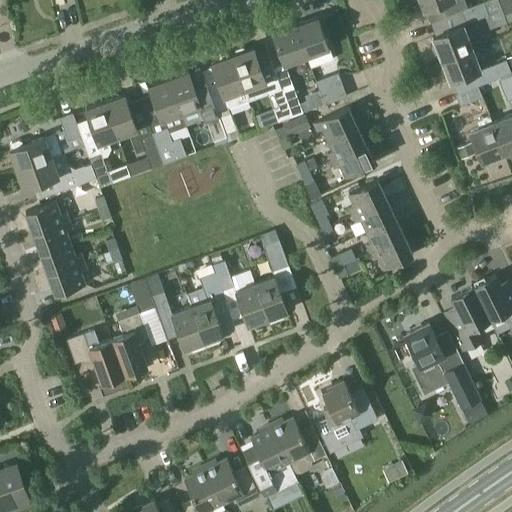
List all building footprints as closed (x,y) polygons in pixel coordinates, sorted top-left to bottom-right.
[(419,0),(424,10),(425,9),(441,4),(446,16),(461,10),(467,8),(464,0),(419,0)] [(498,0),(504,14),(511,10),(511,2),(511,0),(498,0)] [(467,8),(461,10),(467,23),(489,14),(483,1),(467,8)] [(317,17),(294,26),(305,56),(328,48),(317,17)] [(441,59),(471,47),(462,25),(432,37),(441,59)] [(284,64),(305,56),(294,26),(272,33),(284,64)] [(235,53),(232,54),(249,100),(268,93),(277,121),(291,116),(273,69),(264,43),(245,49),(243,47),(236,50),(235,53)] [(471,47),(441,59),(450,81),(465,75),(480,69),(471,47)] [(217,111),(249,100),(232,54),(212,61),(220,85),(209,89),(205,79),(217,111)] [(506,59),(484,68),(490,81),(497,78),(500,77),(511,72),(506,59)] [(225,134),(219,117),(205,79),(194,83),(189,71),(169,78),(182,113),(198,107),(202,118),(205,117),(214,144),(227,140),(225,134)] [(500,77),(497,78),(506,100),(509,99),(511,108),(511,75),(511,72),(500,77)] [(159,110),(147,115),(153,131),(164,163),(186,156),(186,155),(180,138),(172,141),(168,132),(186,125),(182,113),(169,78),(150,85),(153,93),(159,110)] [(293,84),(281,89),(291,116),(302,112),(299,102),(293,84)] [(342,84),(319,92),(323,103),(346,95),(342,84)] [(478,85),(455,94),(460,105),(482,97),(478,85)] [(125,94),(105,101),(118,136),(129,132),(137,129),(128,102),(125,94)] [(98,140),(85,145),(89,156),(91,163),(96,177),(100,186),(130,176),(126,164),(107,170),(103,156),(107,155),(111,147),(108,140),(118,136),(105,101),(86,108),(98,140)] [(304,101),(299,102),(302,112),(312,108),(310,103),(304,101)] [(323,126),(328,139),(357,126),(348,107),(314,122),(317,129),(323,126)] [(81,135),(73,112),(59,117),(64,130),(68,140),(81,135)] [(511,114),(492,122),(504,152),(511,149),(511,114)] [(305,115),(283,124),(287,135),(309,125),(305,115)] [(504,152),(492,122),(489,116),(476,121),(478,127),(470,130),(482,161),(504,152)] [(332,160),(365,144),(357,126),(328,139),(333,149),(328,151),(332,160)] [(10,143),(9,146),(10,150),(9,150),(17,170),(63,153),(85,145),(81,135),(68,140),(64,130),(56,133),(24,145),(22,141),(19,139),(10,143)] [(152,168),(164,163),(153,131),(140,136),(145,149),(147,156),(152,167),(152,168)] [(287,134),(278,138),(284,149),(292,146),(287,134)] [(471,143),(454,150),(459,161),(475,154),(471,143)] [(374,163),(365,144),(332,160),(335,166),(340,164),(346,176),(374,163)] [(96,177),(91,163),(84,166),(84,165),(76,168),(68,165),(63,153),(17,170),(24,190),(53,180),(57,191),(96,177)] [(296,164),(301,174),(309,170),(305,160),(296,164)] [(309,170),(301,174),(305,185),(314,181),(309,170)] [(353,214),(387,198),(378,179),(349,193),(354,204),(349,206),(353,214)] [(95,198),(98,208),(107,205),(103,195),(95,198)] [(366,230),(396,216),(387,198),(353,214),(356,221),(361,219),(366,230)] [(32,232),(68,219),(65,209),(59,211),(55,200),(25,211),(32,232)] [(111,216),(107,205),(98,208),(102,220),(111,216)] [(317,218),(322,229),(331,225),(326,214),(317,218)] [(404,235),(396,216),(366,230),(371,241),(367,243),(370,251),(404,235)] [(32,232),(40,252),(70,241),(67,231),(72,229),(68,219),(32,232)] [(335,235),(331,225),(322,229),(326,239),(335,235)] [(273,240),(262,244),(271,269),(288,263),(277,235),(272,237),(273,240)] [(404,235),(370,251),(374,258),(379,256),(384,268),(413,254),(404,235)] [(105,240),(108,250),(118,247),(115,237),(105,240)] [(40,252),(47,272),(83,259),(80,251),(74,253),(70,242),(70,241),(40,252)] [(118,247),(108,250),(112,262),(122,258),(118,247)] [(330,257),(334,268),(343,264),(339,253),(330,257)] [(83,259),(47,272),(55,293),(85,283),(80,271),(86,268),(83,259)] [(222,260),(211,264),(213,268),(216,275),(221,290),(222,290),(234,286),(224,259),(222,260)] [(343,264),(334,268),(339,278),(348,274),(343,264)] [(221,290),(216,275),(200,280),(203,288),(186,294),(190,305),(205,347),(219,342),(221,338),(220,334),(223,333),(213,303),(225,299),(222,290),(221,290)] [(274,275),(254,282),(266,318),(267,317),(269,324),(283,318),(285,315),(284,311),(287,310),(280,292),(274,275)] [(494,275),(472,286),(489,319),(502,313),(509,327),(511,325),(511,297),(507,300),(494,275)] [(145,277),(129,283),(140,311),(140,312),(156,306),(152,295),(145,277)] [(247,324),(266,318),(254,282),(235,289),(247,324)] [(489,319),(472,286),(450,297),(463,321),(452,327),(463,349),(482,339),(476,326),(489,319)] [(162,291),(152,295),(156,306),(159,316),(170,312),(162,291)] [(190,305),(170,312),(178,334),(182,347),(186,346),(187,349),(193,351),(205,347),(190,305)] [(160,319),(159,316),(156,306),(140,312),(148,335),(151,343),(167,338),(160,319)] [(123,334),(111,338),(124,373),(146,365),(137,339),(148,335),(140,312),(140,311),(117,319),(123,334)] [(428,323),(405,334),(418,362),(410,366),(420,386),(432,389),(448,382),(460,406),(480,396),(464,363),(451,336),(437,342),(434,336),(428,323)] [(124,373),(111,338),(99,342),(94,329),(66,339),(75,362),(81,360),(94,362),(101,382),(124,373)] [(323,409),(326,416),(315,421),(329,451),(363,435),(359,426),(375,418),(361,387),(349,393),(342,379),(329,385),(331,388),(321,392),(327,406),(323,409)] [(480,396),(460,406),(468,422),(488,412),(480,396)] [(427,401),(414,407),(421,420),(433,414),(427,401)] [(281,418),(269,424),(287,462),(288,461),(293,469),(294,469),(296,472),(300,472),(309,468),(313,465),(312,460),(324,454),(309,424),(298,430),(291,417),(282,421),(281,418)] [(287,462),(269,424),(258,429),(260,433),(250,437),(254,445),(242,451),(265,497),(296,481),(287,462)] [(214,459),(203,464),(221,502),(232,497),(234,496),(239,505),(258,496),(244,467),(233,472),(226,458),(216,463),(214,459)] [(24,491),(14,463),(0,468),(0,511),(3,511),(14,509),(9,496),(24,491)] [(210,511),(209,509),(221,502),(203,464),(191,470),(193,474),(183,479),(192,498),(180,503),(184,511),(210,511)] [(344,487),(335,491),(339,500),(348,496),(344,487)] [(158,511),(152,500),(141,506),(142,508),(135,511),(158,511)]
